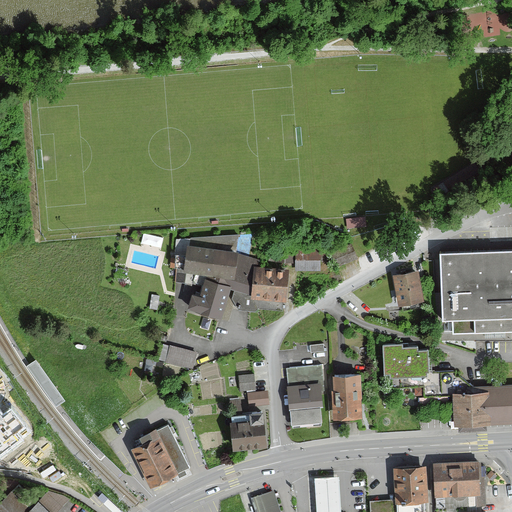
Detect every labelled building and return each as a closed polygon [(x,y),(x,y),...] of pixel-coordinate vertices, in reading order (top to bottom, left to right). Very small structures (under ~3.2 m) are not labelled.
[(445,184),(460,209),(492,189),(476,165),(445,184)] [(352,222),(354,227),(365,224),(363,218),(352,222)] [(332,255),(339,269),(358,259),(351,246),(332,255)] [(511,247),(439,249),(441,332),(511,331),(511,247)] [(189,275),(222,279),(222,284),(209,280),(203,298),(195,295),(190,310),(225,320),(233,293),(254,297),(254,300),(289,303),(292,271),(258,268),(241,257),(242,254),(192,248),(189,275)] [(297,250),(296,271),(321,273),(322,252),(297,250)] [(294,265),(295,253),(271,252),(271,264),(294,265)] [(419,272),(396,277),(402,307),(425,302),(419,272)] [(325,345),(311,347),(311,354),(325,352),(325,345)] [(387,376),(393,376),(394,390),(374,391),(376,436),(422,434),(420,399),(456,399),(456,375),(431,375),(430,352),(420,352),(419,348),(406,349),(405,346),(386,346),(387,376)] [(166,364),(194,371),(198,355),(170,347),(166,364)] [(64,400),(35,360),(27,366),(56,406),(64,400)] [(290,370),(288,370),(293,427),(324,424),(323,409),(327,409),(323,365),(314,366),(313,361),(289,363),(290,370)] [(336,421),(365,420),(364,375),(335,376),(336,421)] [(255,376),(239,377),(240,392),(256,391),(255,376)] [(511,388),(486,390),(487,394),(468,395),(456,396),(458,422),(458,430),(462,430),(462,434),(477,433),(491,433),(491,427),(511,426),(511,388)] [(268,394),(249,396),(251,408),(269,406),(268,394)] [(0,410),(0,456),(29,435),(11,411),(5,417),(0,410)] [(268,414),(234,417),(236,450),(270,448),(268,414)] [(191,471),(170,426),(141,439),(144,445),(135,449),(154,488),(191,471)] [(437,499),(479,498),(484,498),(483,464),(461,464),(436,465),(437,499)] [(431,504),(429,467),(395,469),(397,511),(427,511),(427,504),(431,504)] [(492,470),(486,475),(492,481),(497,476),(492,470)] [(317,479),(318,511),(343,511),(342,478),(317,479)] [(0,504),(0,511),(28,511),(38,502),(18,484),(0,504)] [(281,511),(274,488),(250,497),(255,511),(281,511)] [(56,511),(68,498),(48,491),(38,502),(28,511),(56,511)] [(479,511),(479,498),(437,499),(437,511),(479,511)]
